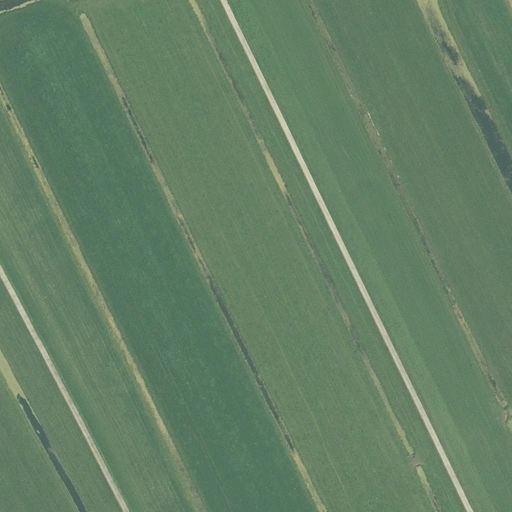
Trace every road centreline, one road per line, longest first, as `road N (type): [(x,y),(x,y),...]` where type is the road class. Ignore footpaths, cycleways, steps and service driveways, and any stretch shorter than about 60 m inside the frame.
road 1 (track): [(226,0),(471,511)]
road 2 (track): [(126,511),(0,270)]
road 3 (track): [(511,141),(448,0)]
